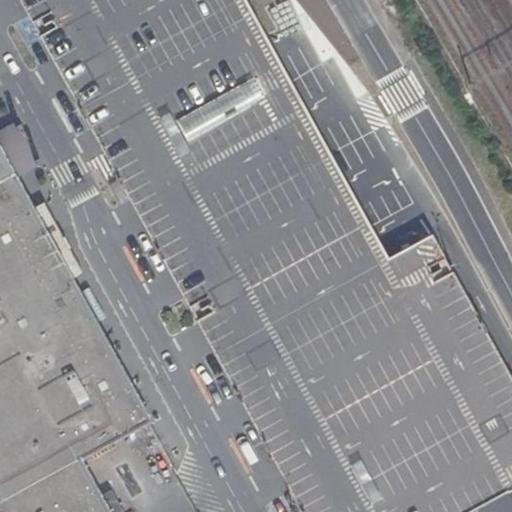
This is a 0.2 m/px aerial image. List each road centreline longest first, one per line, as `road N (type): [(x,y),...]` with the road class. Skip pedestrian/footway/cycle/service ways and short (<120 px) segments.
road 1 (unknown): [(321,470),(449,398)]
road 2 (unknown): [(280,397),(409,328)]
